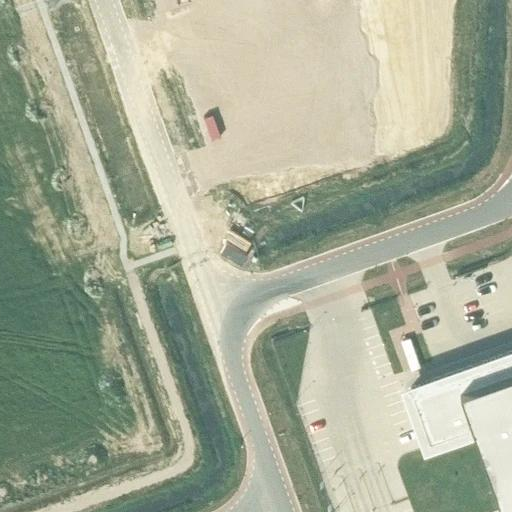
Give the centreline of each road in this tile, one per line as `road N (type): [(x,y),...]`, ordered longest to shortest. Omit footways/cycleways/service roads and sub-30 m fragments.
road 1 (unclassified): [(219,305),(107,0)]
road 2 (unclassified): [(219,305),(511,199)]
road 3 (unclassified): [(280,500),(219,305)]
